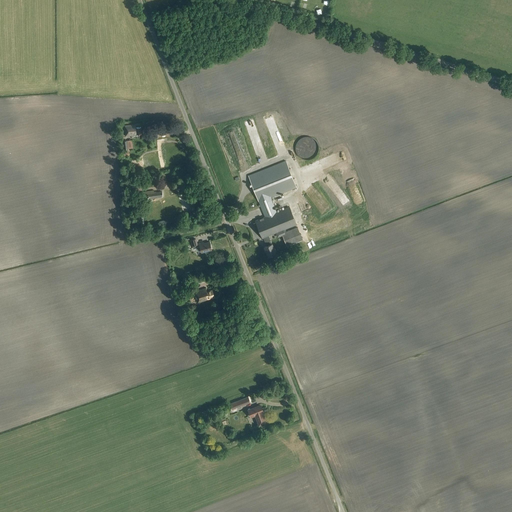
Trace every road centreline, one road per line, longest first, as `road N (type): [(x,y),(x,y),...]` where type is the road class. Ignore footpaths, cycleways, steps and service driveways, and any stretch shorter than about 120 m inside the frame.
road 1 (unclassified): [(342,511),(139,0)]
road 2 (tertiary): [(511,84),(231,0)]
